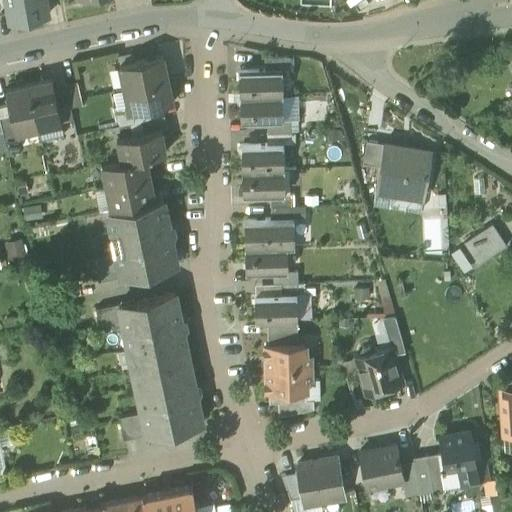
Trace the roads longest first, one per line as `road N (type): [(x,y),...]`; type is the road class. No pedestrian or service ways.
road 1 (residential): [(206,18),(211,254),(248,444)]
road 2 (residential): [(248,444),(413,413),(511,349)]
road 3 (residential): [(248,444),(0,500)]
road 4 (residential): [(511,169),(364,69),(354,35)]
road 5 (residential): [(206,18),(128,20),(0,52)]
road 6 (residential): [(511,3),(354,35)]
road 7 (residential): [(354,35),(206,18)]
